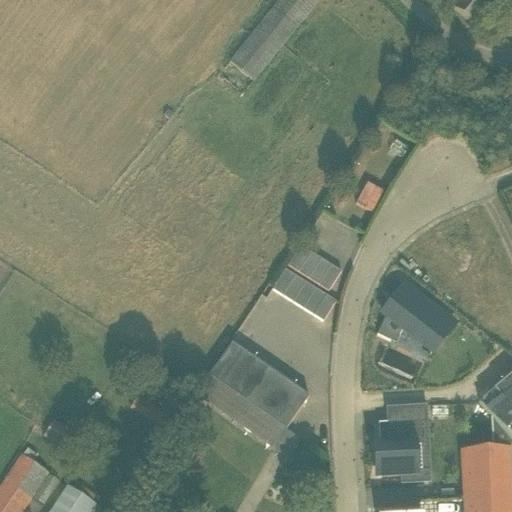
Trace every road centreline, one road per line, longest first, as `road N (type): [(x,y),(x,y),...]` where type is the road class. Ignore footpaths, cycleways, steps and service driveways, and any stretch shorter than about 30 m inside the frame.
road 1 (residential): [(511,175),(404,226),(353,320),(343,403)]
road 2 (residential): [(343,403),(468,394)]
